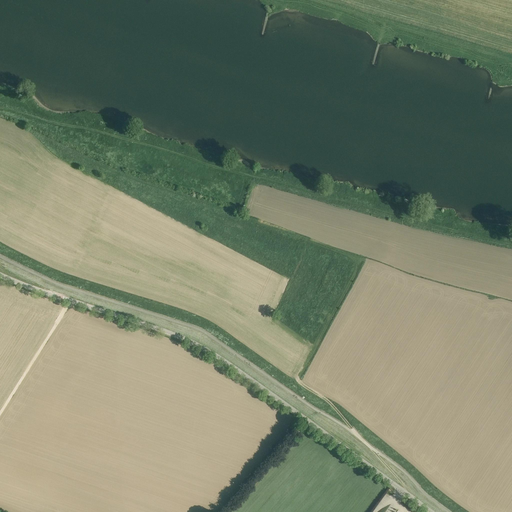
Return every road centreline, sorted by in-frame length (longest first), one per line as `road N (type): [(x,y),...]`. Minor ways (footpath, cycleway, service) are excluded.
road 1 (tertiary): [(431,511),(196,344),(0,275)]
road 2 (track): [(414,499),(331,403),(297,381)]
road 3 (track): [(0,415),(72,301)]
road 4 (track): [(225,511),(307,420)]
